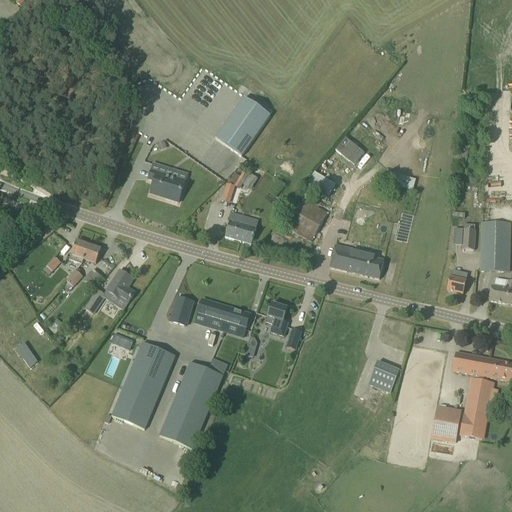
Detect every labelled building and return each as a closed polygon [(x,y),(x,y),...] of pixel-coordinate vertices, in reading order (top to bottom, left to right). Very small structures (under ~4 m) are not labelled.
[(214,140),(241,158),(269,117),(243,99),(214,140)] [(345,137),(334,149),(357,170),(368,158),(345,137)] [(164,142),(157,144),(160,151),(166,148),(164,142)] [(151,172),(148,181),(154,183),(151,193),(164,197),(163,200),(178,204),(181,195),(187,174),(154,164),(151,172)] [(233,187),(239,190),(248,175),(243,172),(233,187)] [(411,191),(414,180),(386,172),(383,184),(402,190),(403,189),(411,191)] [(243,186),(248,189),(255,178),(250,175),(243,186)] [(303,190),(324,203),(331,193),(309,180),(303,190)] [(268,192),(275,198),(284,187),(277,181),(268,192)] [(220,202),(229,205),(234,187),(226,185),(220,202)] [(304,191),(283,228),(311,243),(327,214),(318,209),(321,204),(310,198),(311,196),(304,191)] [(405,215),(411,216),(416,197),(410,195),(405,215)] [(256,229),(246,226),(247,223),(241,221),(243,217),(232,214),(225,239),(251,247),(256,229)] [(341,222),(377,236),(380,228),(343,215),(341,222)] [(479,273),(509,273),(510,224),(480,224),(479,273)] [(474,232),(474,226),(464,225),(464,231),(462,231),(461,251),(474,252),(475,232),(474,232)] [(82,261),(83,261),(89,246),(76,242),(69,261),(81,265),(82,261)] [(89,246),(83,261),(96,266),(101,251),(89,246)] [(333,254),(330,270),(379,281),(384,262),(374,260),(375,257),(351,251),(350,258),(334,254),(333,254)] [(45,267),(53,273),(60,264),(53,258),(45,267)] [(65,282),(73,289),(82,278),(75,272),(65,282)] [(84,282),(96,288),(101,278),(89,272),(84,282)] [(127,290),(133,281),(120,272),(106,293),(126,307),(135,295),(127,290)] [(447,293),(463,297),(468,275),(452,272),(447,293)] [(511,282),(507,281),(505,289),(492,287),(490,293),(489,303),(511,306),(511,282)] [(84,311),(93,317),(106,297),(97,291),(84,311)] [(186,328),(193,304),(177,299),(170,323),(186,328)] [(198,316),(246,330),(250,316),(202,301),(198,316)] [(272,326),(269,334),(283,338),(287,325),(283,323),(287,310),(272,305),(266,324),(272,326)] [(49,329),(55,334),(59,329),(53,324),(49,329)] [(292,331),(286,349),(295,352),(301,333),(292,331)] [(114,335),(110,344),(129,352),(133,343),(114,335)] [(20,341),(10,348),(25,369),(35,362),(20,341)] [(111,418),(144,432),(175,358),(142,344),(111,418)] [(452,373),(511,383),(511,364),(456,355),(452,373)] [(368,386),(390,395),(399,373),(377,363),(368,386)] [(159,438),(192,452),(223,378),(190,364),(159,438)] [(465,418),(460,417),(461,414),(436,410),(431,439),(456,444),(457,437),(482,441),(492,384),(472,381),(465,418)]
